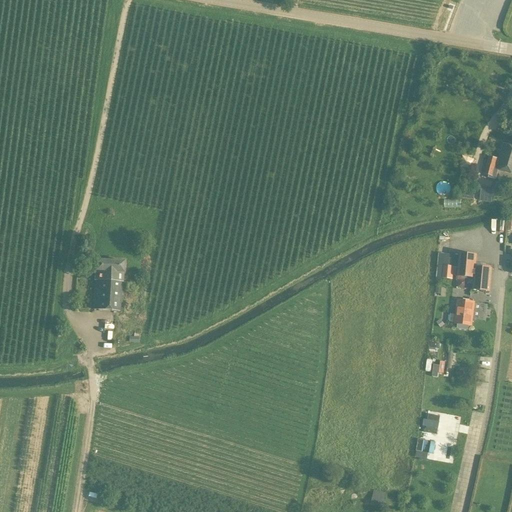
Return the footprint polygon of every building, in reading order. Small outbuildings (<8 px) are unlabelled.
[(511,145),(502,143),(495,169),(511,173),(511,145)] [(480,190),(479,201),(492,202),(492,197),(503,198),(504,188),(511,188),(511,179),(498,178),(498,182),(493,181),(492,191),(480,190)] [(492,269),(476,267),(477,255),(459,253),(458,267),(457,276),(457,277),(473,278),(472,291),(490,292),(492,269)] [(123,281),(124,261),(96,260),(90,260),(90,270),(94,270),(94,281),(95,281),(92,310),(120,312),(122,281),(123,281)] [(452,276),(453,266),(444,266),(443,277),(452,278),(452,276)] [(454,324),(457,324),(457,328),(468,330),(468,325),(471,326),(474,303),(457,300),(454,324)] [(440,344),(430,343),(429,351),(436,352),(437,348),(439,349),(440,344)] [(464,373),(459,369),(456,373),(461,377),(464,373)] [(373,489),(370,504),(383,506),(386,491),(373,489)]
